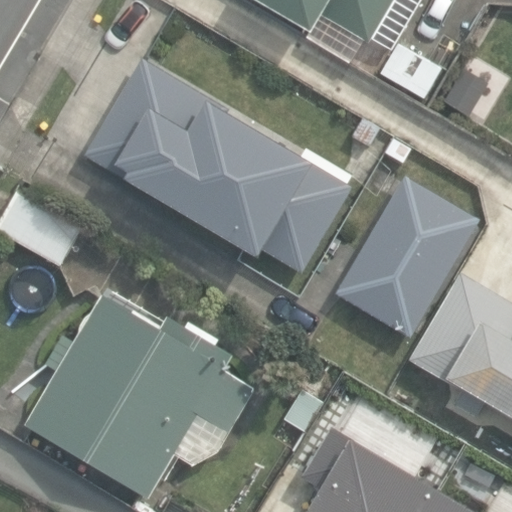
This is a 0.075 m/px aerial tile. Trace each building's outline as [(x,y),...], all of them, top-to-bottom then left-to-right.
[(393,0),(255,0),(311,34),(323,14),(368,41),(393,0)] [(511,84),(511,35),(486,22),(450,91),(496,115),(511,84)] [(442,68),(399,43),(381,73),(424,99),(442,68)] [(141,58),(84,155),(255,258),(261,248),(302,274),(354,187),(226,113),(229,109),(141,58)] [(382,128),(364,118),(353,136),(371,147),(382,128)] [(481,219),(405,175),(335,292),(410,338),(481,219)] [(0,225),(0,227),(63,263),(84,227),(20,191),(0,225)] [(511,303),(461,273),(410,360),(451,385),(455,405),(511,436),(511,303)] [(28,424),(150,497),(201,412),(222,424),(246,385),(223,371),(234,354),(170,316),(163,328),(105,293),(77,341),(64,334),(47,362),(60,370),(28,424)] [(308,355),(293,382),(320,396),(334,369),(308,355)] [(469,511),(423,485),(407,511),(469,511)]
